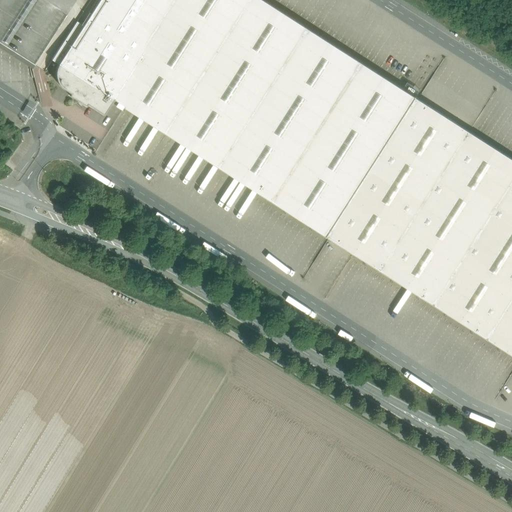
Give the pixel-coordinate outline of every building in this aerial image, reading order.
[(76,0),(0,0),(0,44),(2,44),(2,50),(11,50),(11,52),(12,52),(13,57),(21,56),(21,62),(29,62),(30,68),(32,69),(76,0)] [(89,0),(51,60),(58,65),(99,1),(96,0),(89,0)] [(99,0),(99,1),(58,65),(113,100),(328,236),(327,237),(328,236),(511,354),(511,158),(417,98),(417,97),(416,97),(264,0),(99,0)] [(59,84),(63,89),(71,94),(69,96),(86,107),(87,105),(104,115),(113,100),(58,65),(56,71),(56,78),(59,84)] [(500,372),(508,360),(503,357),(495,369),(500,372)]
